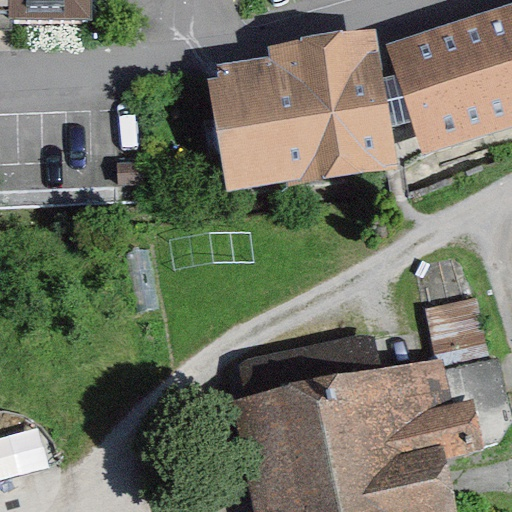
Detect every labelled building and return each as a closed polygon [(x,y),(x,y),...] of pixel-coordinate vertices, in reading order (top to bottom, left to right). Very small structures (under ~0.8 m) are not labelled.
[(96,0),(0,0),(0,37),(96,39),(96,0)] [(511,16),(387,59),(417,175),(511,142),(511,16)] [(230,203),(417,175),(387,59),(384,42),(274,62),(273,75),(223,80),(230,203)] [(440,350),(486,344),(480,302),(434,309),(440,350)] [(440,374),(235,419),(255,511),(459,511),(450,470),(490,462),(479,412),(450,418),(440,374)]
